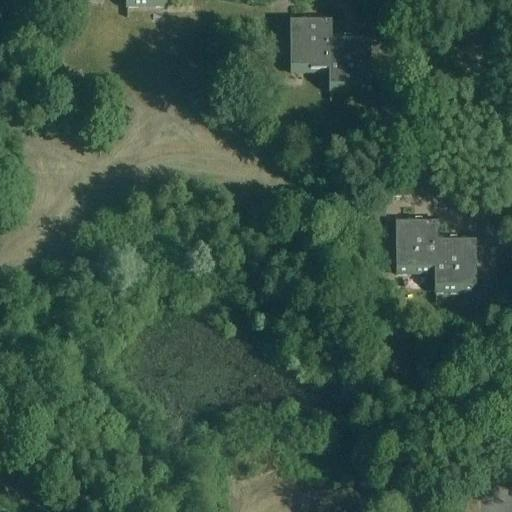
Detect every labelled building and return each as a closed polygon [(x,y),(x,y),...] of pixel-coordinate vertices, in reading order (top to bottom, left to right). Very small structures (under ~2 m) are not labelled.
[(126,0),(126,9),(166,9),(165,0),(126,0)] [(330,39),(330,20),(291,20),(291,75),(329,75),(329,93),(369,93),(369,38),(330,39)] [(379,202),(401,202),(400,192),(379,192),(379,202)] [(487,219),(487,208),(467,208),(467,219),(487,219)] [(371,229),(383,229),(383,211),(370,212),(371,229)] [(436,240),(435,221),(396,221),(397,277),(435,276),(435,295),(475,295),(474,240),(436,240)] [(494,247),(494,230),(483,230),(483,247),(494,247)]
